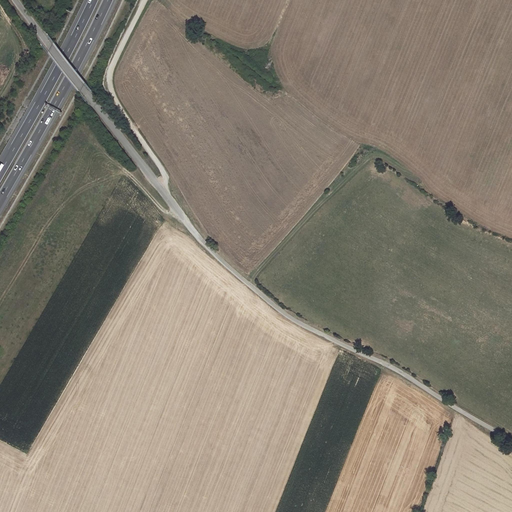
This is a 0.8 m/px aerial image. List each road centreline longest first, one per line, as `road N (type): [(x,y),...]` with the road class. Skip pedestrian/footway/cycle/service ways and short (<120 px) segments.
road 1 (unclassified): [(11,0),(209,250),(285,314),(397,369),(511,441)]
road 2 (trunk): [(0,199),(107,0)]
road 3 (track): [(249,284),(370,156),(410,176)]
road 4 (track): [(144,0),(105,79),(155,163),(157,188)]
road 5 (trunk): [(93,0),(0,172)]
